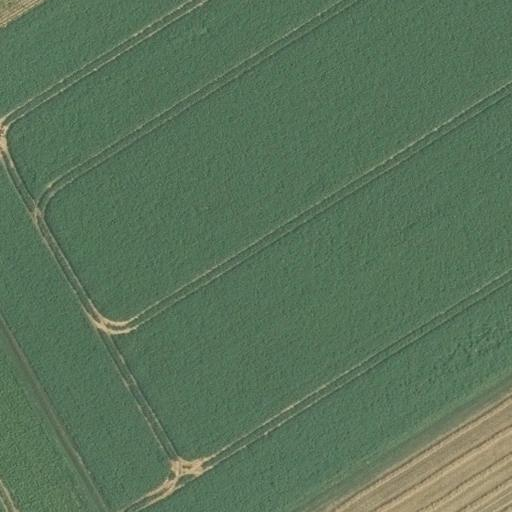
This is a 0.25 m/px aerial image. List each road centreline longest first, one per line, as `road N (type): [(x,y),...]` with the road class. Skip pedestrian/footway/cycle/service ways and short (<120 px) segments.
road 1 (track): [(511,379),(300,511)]
road 2 (track): [(0,337),(96,511)]
